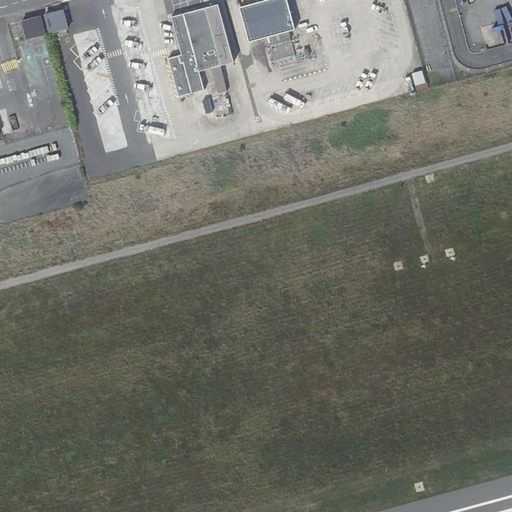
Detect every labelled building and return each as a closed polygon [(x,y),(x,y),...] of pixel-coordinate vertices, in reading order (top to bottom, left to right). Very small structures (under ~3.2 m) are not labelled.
[(254,0),(255,2),(235,8),(244,44),(264,38),(273,69),(294,63),(285,32),(291,31),(282,0),(254,0)] [(214,5),(167,18),(177,56),(163,59),(174,98),(201,91),(195,72),(208,69),(215,95),(224,93),(217,67),(230,63),(214,5)] [(59,11),(41,15),(46,34),(64,29),(59,11)] [(36,17),(18,22),(22,40),(41,35),(36,17)] [(418,71),(408,74),(412,87),(422,84),(418,71)] [(36,129),(65,121),(59,101),(30,109),(36,129)]
